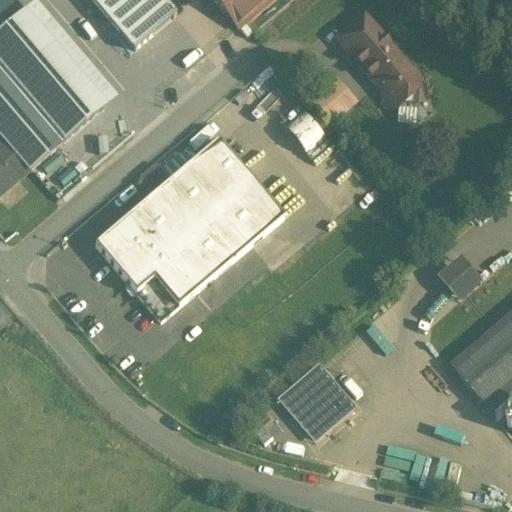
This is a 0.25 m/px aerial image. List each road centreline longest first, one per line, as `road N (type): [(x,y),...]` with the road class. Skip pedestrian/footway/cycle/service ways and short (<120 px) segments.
road 1 (residential): [(434,511),(268,473),(150,422),(112,390),(5,260)]
road 2 (residential): [(5,260),(258,41)]
